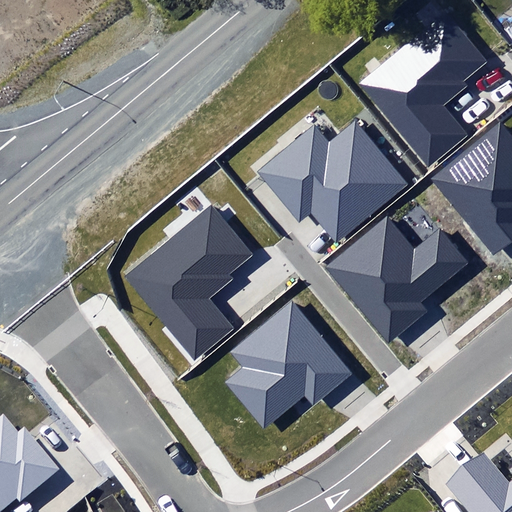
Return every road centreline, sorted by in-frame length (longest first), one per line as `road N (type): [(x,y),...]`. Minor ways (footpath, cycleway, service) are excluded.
road 1 (tertiary): [(251,0),(0,207)]
road 2 (residential): [(196,511),(0,255)]
road 3 (residential): [(511,339),(340,480),(287,511)]
